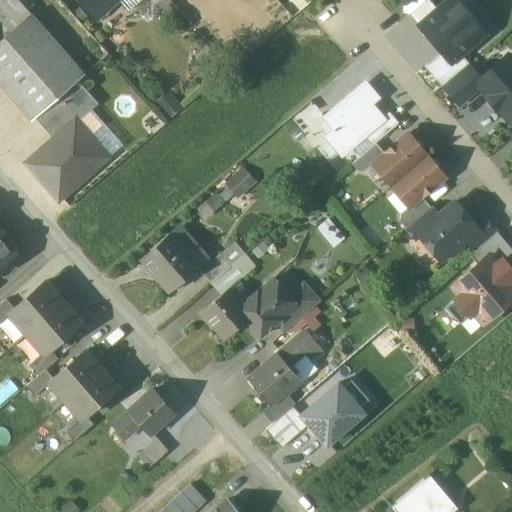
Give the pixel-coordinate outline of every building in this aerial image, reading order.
[(16,0),(0,0),(0,85),(31,121),(35,118),(77,81),(83,75),(16,0)] [(78,0),(95,19),(116,0),(78,0)] [(426,0),(412,12),(419,20),(435,6),(429,0),(426,0)] [(486,33),(457,0),(448,0),(419,26),(442,52),(451,63),(461,54),(486,33)] [(441,86),(469,63),(461,54),(451,63),(442,52),(424,66),(441,86)] [(511,60),(507,55),(481,77),(475,82),(480,87),(487,96),(485,97),(496,110),(498,109),(510,123),(511,121),(511,60)] [(469,63),(441,86),(458,106),(480,87),(475,82),(481,77),(469,63)] [(77,81),(35,118),(53,139),(75,120),(77,122),(98,104),(77,81)] [(326,137),(341,155),(363,136),(383,119),(370,104),(378,98),(366,84),(325,119),(335,130),(326,137)] [(383,119),(363,136),(372,146),(375,143),(399,123),(390,113),(383,119)] [(75,120),(53,139),(26,163),(58,199),(107,157),(77,122),(75,120)] [(384,153),(372,163),(373,164),(391,185),(426,155),(422,151),(423,144),(416,144),(407,133),(384,153)] [(372,146),(351,163),(358,171),(364,172),(373,164),(372,163),(384,153),(375,143),(372,146)] [(426,155),(391,185),(409,206),(410,207),(421,197),(445,177),(436,167),(436,160),(430,159),(426,155)] [(205,199),(215,212),(255,179),(245,166),(205,199)] [(409,206),(401,213),(399,220),(406,228),(430,207),(421,197),(410,207),(409,206)] [(438,216),(418,233),(419,235),(440,259),(448,252),(454,253),(460,247),(460,242),(465,238),(476,228),(475,226),(454,202),(438,216)] [(430,207),(406,228),(415,238),(419,235),(418,233),(438,216),(430,207)] [(318,226),(335,245),(345,236),(329,217),(318,226)] [(485,218),(475,226),(476,228),(465,238),(475,250),(496,232),(485,218)] [(0,268),(15,256),(13,253),(13,247),(0,233),(0,232),(0,268)] [(511,253),(511,249),(496,232),(469,255),(478,265),(489,255),(498,265),(511,253)] [(198,266),(172,235),(142,260),(168,291),(198,266)] [(254,267),(235,244),(201,272),(222,296),(239,281),(254,267)] [(478,265),(452,287),(459,296),(456,299),(471,316),(474,313),(483,323),(511,298),(511,281),(498,265),(489,255),(478,265)] [(252,297),(243,304),(252,315),(247,319),(253,326),(252,327),(252,332),(255,336),(261,336),(267,332),(267,328),(271,325),(275,325),(276,324),(283,332),(288,328),(280,320),(296,306),(295,304),(273,279),(252,297)] [(222,296),(202,313),(224,339),(247,319),(252,315),(243,304),(252,297),(239,281),(222,296)] [(15,309),(10,313),(11,315),(45,354),(50,350),(81,322),(46,282),(15,309)] [(288,296),(295,304),(296,306),(280,320),(288,328),(319,302),(310,291),(303,283),(288,296)] [(6,299),(0,304),(0,324),(11,315),(10,313),(15,309),(6,299)] [(305,331),(277,354),(287,368),(303,355),(307,361),(320,350),(305,331)] [(45,354),(31,366),(39,375),(45,369),(57,359),(50,350),(45,354)] [(53,379),(49,382),(50,383),(66,401),(103,369),(86,350),(53,379)] [(287,368),(277,354),(247,379),(268,405),(271,408),(287,395),(285,393),(299,382),(287,368)] [(39,375),(26,386),(35,397),(50,383),(49,382),(53,379),(45,369),(39,375)] [(103,369),(66,401),(81,418),(82,420),(86,416),(119,387),(103,369)] [(327,445),(364,412),(338,382),(301,415),(309,424),(327,445)] [(174,414),(152,389),(127,412),(128,413),(140,425),(150,436),(174,414)] [(281,447),(309,424),(301,415),(294,407),(266,430),(281,447)] [(140,425),(128,413),(112,427),(124,439),(140,425)] [(81,418),(65,432),(74,442),(93,425),(86,416),(82,420),(81,418)] [(157,438),(137,455),(148,468),(168,451),(157,438)] [(428,478),(390,510),(392,511),(450,511),(454,509),(428,478)] [(157,511),(187,511),(205,496),(193,482),(157,511)] [(237,511),(227,500),(213,511),(237,511)]
